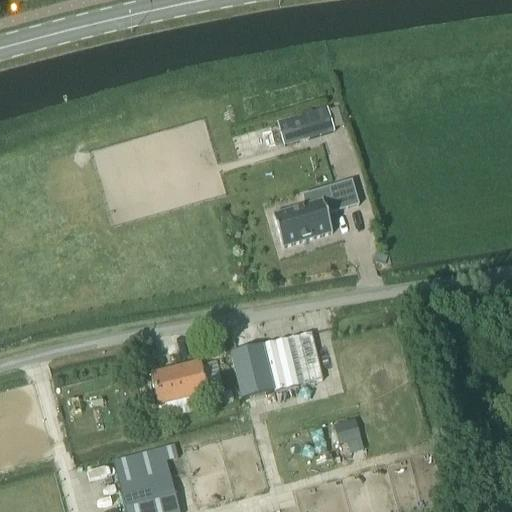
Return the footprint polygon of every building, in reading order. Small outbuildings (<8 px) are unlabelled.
[(289,121),(276,124),(283,147),(295,144),(333,133),(326,109),(289,121)] [(330,201),(272,218),(281,250),(331,235),(325,215),(333,212),(334,214),(358,207),(351,182),(327,189),(330,201)] [(321,383),(310,335),(262,346),(274,394),(321,383)] [(229,355),(241,402),(274,394),(262,346),(229,355)] [(199,364),(150,376),(157,407),(207,394),(199,364)] [(231,393),(208,398),(210,408),(233,402),(231,393)] [(189,403),(184,410),(185,415),(198,412),(195,401),(189,403)] [(155,410),(141,413),(144,425),(158,421),(155,410)] [(474,411),(451,419),(462,450),(486,442),(474,411)] [(354,421),(332,427),(338,446),(360,440),(354,421)] [(174,447),(112,463),(124,511),(177,511),(165,462),(177,459),(174,447)]
